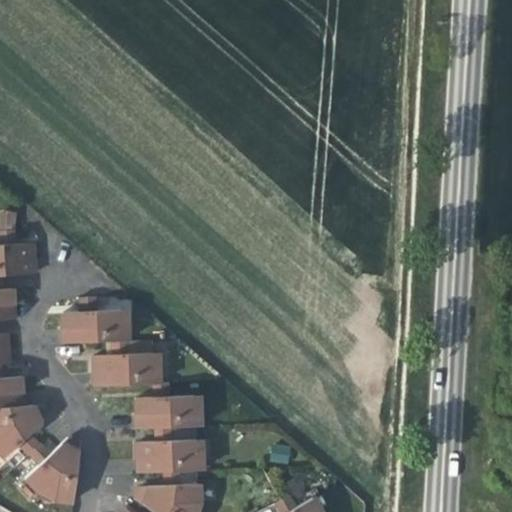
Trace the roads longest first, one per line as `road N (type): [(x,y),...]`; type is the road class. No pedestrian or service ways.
road 1 (secondary): [(439,511),(468,0)]
road 2 (track): [(389,511),(415,0)]
road 3 (residential): [(67,267),(32,313),(28,337),(88,434),(83,511)]
